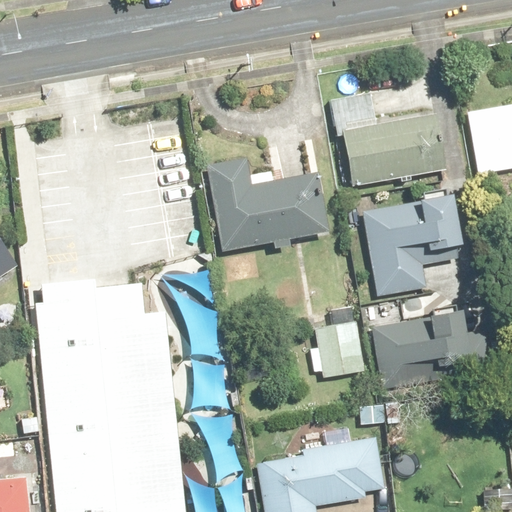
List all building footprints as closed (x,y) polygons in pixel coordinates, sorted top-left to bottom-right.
[(511,124),(436,133),(443,200),(511,192),(511,124)] [(407,139),(306,154),(313,207),(415,192),(407,139)] [(215,189),(176,191),(181,274),(221,272),(220,268),(292,258),(284,200),(217,209),(215,189)] [(429,263),(422,219),(369,228),(329,232),(337,316),(391,311),(387,270),(429,263)] [(159,250),(31,264),(60,511),(186,511),(190,511),(159,250)] [(446,340),(339,349),(344,400),(450,391),(446,340)] [(316,341),(276,347),(285,401),(325,394),(316,341)] [(377,403),(356,406),(360,430),(381,426),(377,403)] [(511,511),(511,425),(498,427),(507,511),(511,511)] [(247,476),(248,480),(214,485),(218,511),(349,511),(340,459),(247,476)]
